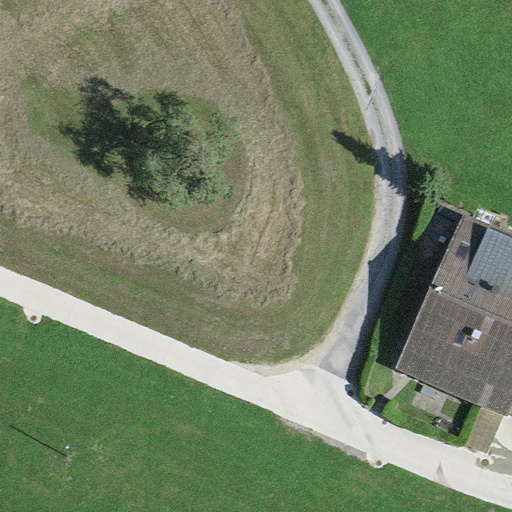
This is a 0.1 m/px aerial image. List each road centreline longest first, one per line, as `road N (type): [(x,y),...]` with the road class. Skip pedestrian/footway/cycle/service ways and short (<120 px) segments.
road 1 (unclassified): [(511,492),(0,281)]
road 2 (track): [(309,413),(361,307),(394,207),(386,134),(324,0)]
